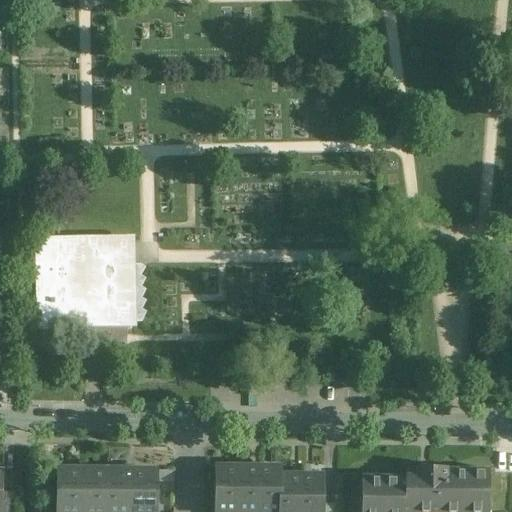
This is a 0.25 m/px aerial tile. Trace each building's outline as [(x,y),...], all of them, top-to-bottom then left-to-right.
[(134,244),(34,246),(35,325),(141,324),(146,315),(142,312),(146,303),(142,301),(146,293),(142,289),(146,281),(141,278),(145,270),(142,268),(135,268),(134,244)] [(236,511),(237,469),(215,469),(214,511),(236,511)] [(257,511),(258,469),(237,469),(236,511),(257,511)] [(281,469),(258,469),(257,511),(279,511),(280,477),(281,477),(281,469)] [(489,511),(490,472),(447,471),(416,470),(416,471),(406,471),(406,479),(361,478),(361,511),(489,511)] [(81,511),(82,472),(57,471),(56,511),(81,511)] [(106,511),(107,472),(82,472),(81,511),(106,511)] [(131,511),(132,472),(107,472),(106,511),(131,511)] [(156,511),(157,472),(132,472),(131,511),(156,511)] [(281,477),(280,477),(279,511),(300,511),(301,477),(281,477)] [(322,511),(323,478),(301,477),(300,511),(322,511)] [(13,511),(14,494),(1,494),(0,511),(13,511)]
